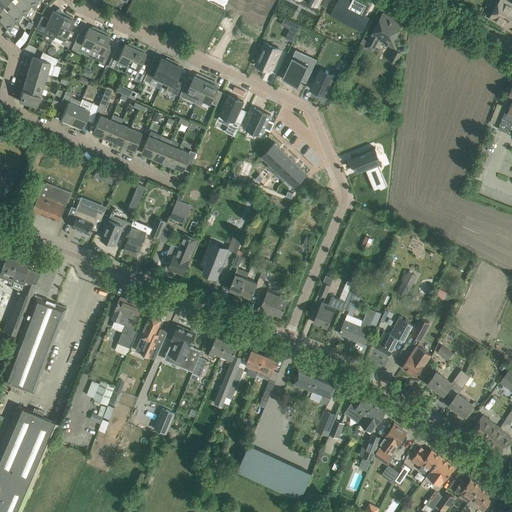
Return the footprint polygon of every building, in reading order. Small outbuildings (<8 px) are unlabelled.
[(17,24),(23,14),(9,0),(0,0),(0,5),(15,22),(17,24)] [(25,16),(31,6),(25,0),(9,0),(23,14),(25,16)] [(33,9),(38,0),(25,0),(31,6),(33,8),(33,9)] [(209,0),(225,8),(229,0),(209,0)] [(357,0),(337,0),(331,13),(363,30),(368,20),(363,16),(369,6),(357,0)] [(490,18),(505,27),(509,19),(511,20),(511,18),(511,7),(500,0),(490,18)] [(0,22),(9,32),(14,23),(15,22),(0,5),(0,22)] [(42,15),(35,28),(54,36),(56,32),(64,13),(59,8),(55,11),(50,16),(49,18),(42,15)] [(56,32),(54,36),(63,41),(64,38),(65,37),(66,37),(70,29),(74,20),(71,19),(72,17),(64,13),(56,32)] [(359,43),(372,50),(379,37),(386,41),(385,43),(395,48),(401,38),(396,35),(402,25),(395,21),(395,20),(382,13),(372,34),(368,42),(362,38),(359,43)] [(289,29),(285,38),(292,42),(300,25),(293,22),(289,29)] [(100,29),(93,26),(92,26),(91,27),(89,26),(84,36),(78,33),(74,42),(71,48),(78,51),(81,44),(91,49),(100,29)] [(100,29),(91,49),(102,54),(110,37),(107,36),(108,33),(100,29)] [(71,41),(64,38),(63,41),(62,44),(68,47),(71,41)] [(136,46),(128,42),(128,43),(127,44),(125,43),(118,58),(117,60),(117,61),(127,65),(136,46)] [(260,57),(256,65),(270,71),(281,50),(266,43),(262,51),(261,50),(258,56),(260,57)] [(28,45),(26,53),(39,56),(41,48),(28,45)] [(135,75),(134,79),(140,82),(151,59),(150,59),(148,64),(142,61),(146,53),(143,52),(144,50),(136,46),(127,65),(124,73),(125,71),(135,75)] [(397,64),(402,53),(394,49),(389,60),(397,64)] [(54,64),(55,64),(58,59),(52,56),(42,52),(39,59),(32,57),(29,68),(47,73),(51,75),(54,64)] [(100,55),(98,61),(104,64),(107,58),(100,55)] [(162,83),(173,60),(166,57),(165,59),(160,57),(154,70),(149,68),(143,80),(150,83),(152,79),(162,83)] [(110,60),(108,65),(114,68),(116,62),(117,61),(117,60),(111,58),(110,60)] [(288,60),(281,75),(296,82),(299,76),(304,79),(312,64),(300,58),(296,65),(288,60)] [(179,63),(173,60),(162,83),(168,86),(166,90),(177,95),(183,83),(177,81),(183,67),(178,65),(179,63)] [(321,66),(310,86),(327,95),(330,90),(335,92),(343,75),(338,72),(336,74),(321,66)] [(29,68),(25,79),(43,84),(47,73),(29,68)] [(187,76),(180,96),(196,104),(206,81),(207,79),(195,74),(194,76),(193,79),(188,76),(187,76)] [(25,79),(22,90),(40,95),(43,84),(25,79)] [(206,81),(196,104),(200,105),(204,100),(211,103),(216,106),(218,101),(222,92),(217,90),(218,87),(219,85),(207,79),(206,81)] [(117,85),(115,90),(131,97),(134,92),(117,85)] [(504,112),(498,129),(509,133),(511,125),(511,85),(510,91),(509,94),(511,95),(511,101),(507,113),(504,112)] [(40,95),(22,90),(20,97),(20,101),(36,106),(40,95)] [(66,90),(63,96),(59,106),(65,109),(61,119),(63,120),(62,122),(70,125),(81,101),(71,97),(72,93),(66,90)] [(89,111),(89,110),(89,108),(96,111),(96,110),(102,113),(111,92),(105,90),(98,105),(92,103),(82,99),(81,101),(70,125),(78,129),(78,128),(84,122),(89,111)] [(227,100),(220,115),(231,120),(228,126),(225,132),(235,136),(246,111),(245,112),(239,110),(240,108),(243,101),(229,95),(228,99),(227,100)] [(250,115),(243,128),(259,137),(263,128),(269,131),(274,123),(268,120),(271,115),(254,107),(252,111),(254,113),(252,116),(250,115)] [(155,111),(152,119),(158,121),(161,114),(155,111)] [(110,120),(100,115),(93,132),(103,137),(110,120)] [(188,126),(190,121),(184,119),(179,117),(177,121),(182,123),(188,126)] [(120,124),(110,120),(103,137),(113,141),(120,124)] [(130,128),(120,124),(113,141),(123,145),(130,128)] [(134,149),(141,133),(130,128),(123,145),(134,149)] [(148,136),(141,153),(151,157),(158,140),(161,135),(151,130),(148,136)] [(278,138),(266,152),(273,159),(286,146),(278,138)] [(169,144),(162,161),(172,165),(179,149),(176,147),(178,142),(171,139),(169,144)] [(158,140),(151,157),(162,161),(169,144),(158,140)] [(286,146),(273,159),(281,167),(294,154),(286,146)] [(375,147),(350,157),(351,158),(352,157),(355,164),(354,164),(355,164),(356,169),(357,169),(358,172),(357,173),(366,170),(367,169),(373,183),(383,179),(380,172),(377,165),(382,163),(381,162),(380,163),(378,157),(376,153),(374,149),(374,148),(375,148),(375,147)] [(179,149),(172,165),(182,170),(185,161),(191,164),(196,153),(189,150),(188,153),(179,149)] [(294,154),(281,167),(289,174),(301,161),(294,154)] [(301,161),(289,174),(297,182),(309,169),(301,161)] [(106,175),(103,181),(111,184),(114,178),(106,175)] [(0,180),(0,194),(7,197),(11,186),(4,183),(4,182),(0,180)] [(33,210),(59,221),(71,192),(45,181),(33,210)] [(138,183),(129,206),(136,209),(145,186),(138,183)] [(191,206),(180,202),(177,200),(175,207),(171,217),(184,222),(188,212),(191,206)] [(95,216),(77,208),(72,220),(75,221),(73,226),(79,229),(78,230),(88,235),(91,228),(97,230),(96,230),(97,230),(105,211),(104,211),(98,209),(95,216)] [(105,229),(101,238),(116,244),(118,237),(124,239),(126,234),(131,223),(111,215),(109,218),(107,225),(106,225),(105,229)] [(164,226),(163,226),(166,220),(157,217),(150,234),(158,238),(158,239),(159,240),(164,226)] [(131,226),(130,228),(126,237),(129,238),(124,250),(136,255),(146,232),(131,226)] [(168,268),(183,274),(189,259),(197,239),(184,234),(178,247),(173,245),(169,255),(173,256),(168,268)] [(233,235),(228,249),(237,252),(242,238),(233,235)] [(302,245),(307,247),(310,238),(306,236),(302,245)] [(207,246),(201,263),(206,265),(203,272),(217,278),(227,252),(221,249),(220,251),(207,246)] [(33,271),(32,274),(24,270),(27,262),(7,254),(0,273),(0,276),(12,281),(13,280),(24,284),(21,292),(19,291),(3,330),(16,335),(40,275),(39,274),(33,271)] [(237,254),(232,266),(237,268),(242,256),(237,254)] [(265,279),(265,278),(268,271),(272,261),(267,259),(260,277),(265,279)] [(249,272),(238,268),(236,274),(235,274),(229,289),(240,293),(246,278),(249,272)] [(268,270),(265,279),(272,281),(275,273),(268,270)] [(406,297),(417,276),(409,271),(397,292),(406,297)] [(249,272),(246,278),(240,293),(251,298),(257,283),(247,278),(249,273),(249,272)] [(322,283),(318,294),(325,297),(330,286),(322,283)] [(447,292),(439,288),(435,295),(443,299),(447,292)] [(345,301),(342,308),(349,310),(353,300),(356,292),(351,290),(350,289),(349,291),(345,301)] [(267,291),(264,299),(260,308),(281,317),(288,300),(267,291)] [(34,295),(31,304),(2,381),(33,393),(38,381),(37,380),(40,371),(42,372),(46,359),(45,359),(52,341),(53,341),(58,328),(57,328),(60,319),(61,320),(66,307),(34,295)] [(322,302),(314,322),(327,328),(335,308),(341,310),(342,308),(345,301),(340,299),(332,296),(328,304),(322,302)] [(115,311),(112,319),(120,322),(125,324),(127,325),(132,327),(133,327),(136,319),(137,319),(138,315),(142,306),(135,303),(135,300),(130,298),(129,300),(121,297),(115,311)] [(343,323),(339,333),(364,343),(368,334),(370,330),(369,329),(372,321),(375,314),(376,311),(368,308),(363,320),(360,326),(345,320),(343,323)] [(147,338),(140,352),(148,356),(155,359),(162,344),(167,332),(160,329),(158,334),(156,333),(162,320),(151,315),(147,324),(145,328),(142,335),(147,338)] [(384,330),(379,339),(374,348),(389,356),(399,338),(404,341),(413,325),(399,317),(390,333),(384,330)] [(420,317),(415,326),(425,331),(429,323),(420,317)] [(122,332),(118,343),(130,347),(131,346),(135,335),(137,331),(132,329),(132,327),(127,325),(125,324),(122,332)] [(175,340),(169,354),(183,360),(181,366),(192,371),(201,350),(190,346),(196,333),(177,325),(175,331),(171,339),(173,339),(175,340)] [(227,340),(216,335),(208,355),(214,357),(215,354),(219,356),(220,354),(221,355),(227,340)] [(241,358),(234,355),(238,344),(227,340),(221,355),(221,356),(226,358),(225,361),(232,364),(220,391),(218,397),(216,403),(222,405),(225,396),(236,371),(237,368),(241,358)] [(442,344),(437,352),(442,356),(448,360),(448,359),(453,352),(448,348),(442,344)] [(416,376),(422,368),(431,354),(419,347),(413,357),(410,355),(402,366),(416,376)] [(247,360),(245,366),(258,371),(264,354),(251,349),(247,360)] [(258,372),(256,375),(269,380),(260,405),(265,407),(278,373),(273,370),(278,360),(264,354),(258,371),(258,372)] [(199,357),(193,373),(198,376),(201,377),(207,360),(199,357)] [(503,377),(500,382),(507,387),(511,390),(511,368),(510,367),(503,377)] [(236,371),(225,396),(232,399),(241,378),(244,370),(237,368),(236,371)] [(296,378),(294,383),(309,390),(306,396),(309,397),(314,385),(316,385),(317,383),(318,384),(320,377),(300,368),(296,378)] [(466,373),(461,369),(453,381),(453,380),(451,382),(437,372),(428,383),(443,394),(445,391),(450,395),(457,384),(466,373)] [(466,373),(457,384),(450,395),(454,398),(449,405),(464,416),(473,404),(458,393),(462,387),(463,388),(471,377),(466,373)] [(314,385),(309,397),(327,405),(332,392),(336,383),(320,377),(318,384),(317,383),(316,385),(314,385)] [(100,383),(93,399),(107,405),(112,394),(116,385),(102,379),(100,383)] [(120,390),(123,381),(118,379),(115,389),(120,390)] [(109,402),(110,402),(117,405),(122,394),(114,390),(112,394),(109,402)] [(359,422),(374,401),(364,394),(356,406),(351,403),(345,412),(359,422)] [(374,401),(359,422),(372,431),(386,410),(374,401)] [(17,405),(0,445),(0,511),(20,511),(59,423),(44,417),(46,412),(34,407),(32,412),(17,405)] [(174,413),(162,408),(153,428),(166,434),(174,413)] [(325,410),(319,422),(325,424),(321,433),(327,436),(327,434),(336,415),(325,410)] [(93,412),(90,419),(100,423),(102,416),(93,412)] [(482,415),(476,424),(470,432),(486,444),(499,428),(482,415)] [(249,419),(240,416),(238,424),(246,427),(249,419)] [(281,418),(278,429),(287,431),(290,420),(281,418)] [(329,435),(337,438),(344,423),(336,419),(329,435)] [(378,446),(375,455),(386,463),(396,449),(395,448),(397,444),(406,432),(394,423),(385,436),(386,436),(382,441),(387,444),(383,449),(378,446)] [(486,444),(500,456),(506,448),(511,440),(511,438),(499,428),(486,444)] [(368,441),(362,456),(367,458),(366,460),(370,461),(371,460),(371,459),(372,460),(381,437),(371,433),(368,441)] [(249,444),(237,470),(300,499),(312,473),(249,444)] [(421,447),(412,460),(421,466),(418,469),(427,475),(440,456),(431,450),(429,453),(421,447)] [(220,461),(222,456),(216,454),(213,460),(215,462),(219,463),(220,461)] [(440,456),(427,475),(441,486),(454,466),(440,456)] [(381,475),(393,483),(398,472),(388,465),(381,475)] [(405,465),(395,480),(400,483),(410,468),(405,465)] [(456,488),(455,491),(460,495),(469,501),(471,497),(480,485),(480,482),(478,480),(476,481),(471,478),(467,484),(462,480),(456,488)] [(480,485),(471,497),(480,503),(477,507),(483,511),(485,509),(490,501),(485,497),(490,492),(480,485)] [(306,490),(302,500),(314,505),(319,507),(323,497),(319,495),(306,490)] [(442,495),(436,490),(424,507),(431,511),(442,495)] [(447,491),(436,505),(433,510),(436,511),(442,511),(444,511),(445,511),(456,497),(447,491)]
